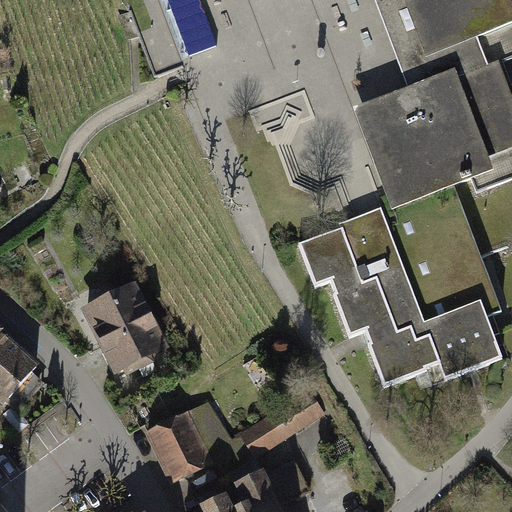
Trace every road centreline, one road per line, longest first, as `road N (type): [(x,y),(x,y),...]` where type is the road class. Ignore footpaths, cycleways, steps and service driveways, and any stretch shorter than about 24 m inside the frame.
road 1 (residential): [(0,310),(78,383),(155,511)]
road 2 (residential): [(511,412),(483,451),(411,511)]
